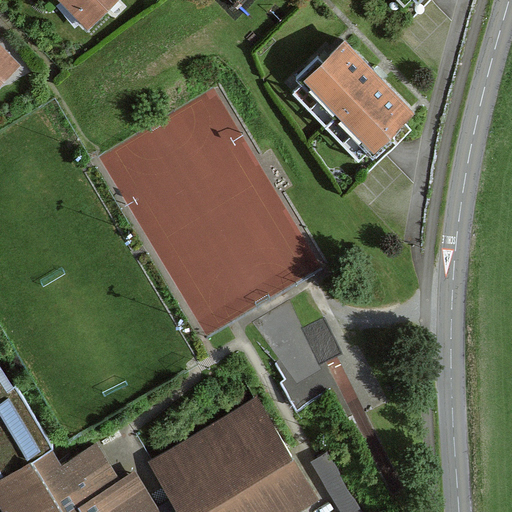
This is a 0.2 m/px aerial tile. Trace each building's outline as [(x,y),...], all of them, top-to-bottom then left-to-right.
[(66,0),(87,22),(110,0),(66,0)] [(0,78),(22,57),(0,35),(0,78)] [(420,113),(350,41),(311,79),(381,151),(420,113)] [(161,511),(136,470),(119,480),(99,445),(65,465),(0,355),(0,474),(1,477),(0,477),(0,495),(10,511),(161,511)] [(295,400),(333,383),(322,357),(283,374),(295,400)] [(184,511),(291,511),(318,496),(255,393),(151,457),(184,511)]
